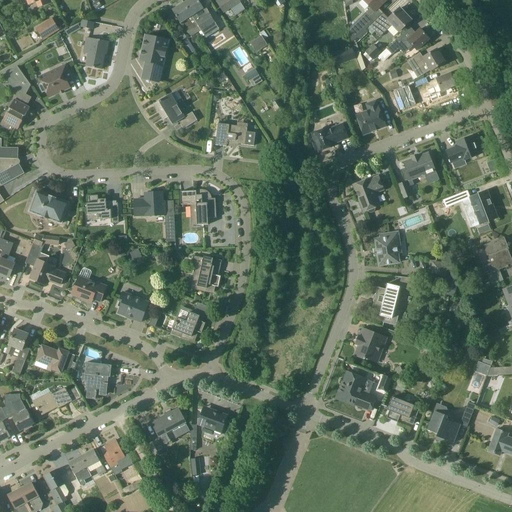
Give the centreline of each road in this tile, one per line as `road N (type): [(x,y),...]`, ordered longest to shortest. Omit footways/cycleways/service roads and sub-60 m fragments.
road 1 (residential): [(204,371),(239,263),(240,212),(230,183),(208,165),(56,173),(39,155),(36,133),(52,108),(105,86),(137,0)]
road 2 (residential): [(305,410),(353,278),(352,240),(335,191),(339,171),(350,155),(489,96)]
road 3 (residential): [(511,501),(421,464),(385,438),(305,410)]
road 4 (residential): [(163,377),(146,344),(77,313),(0,296)]
road 5 (residential): [(0,473),(123,408),(163,377)]
